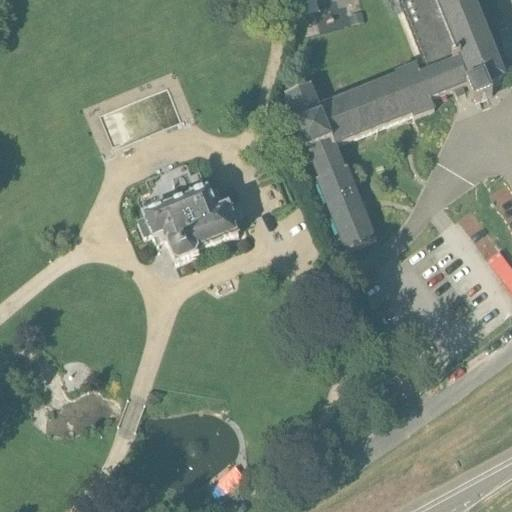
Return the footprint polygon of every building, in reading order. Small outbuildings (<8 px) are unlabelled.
[(506,83),(471,0),(396,0),(426,75),(419,78),(415,69),(394,77),(396,80),(319,111),(310,89),(284,99),(295,127),(294,127),(304,155),(307,154),(318,183),(316,184),(345,257),(375,245),(345,172),(342,173),(334,151),(411,118),(412,121),(433,113),(430,104),(466,90),(473,106),(491,99),(488,90),(506,83)] [(348,19),(350,29),(364,25),(361,15),(348,19)] [(208,198),(206,194),(143,220),(145,224),(137,227),(144,245),(152,241),(153,245),(167,240),(179,270),(202,260),(200,255),(237,239),(230,222),(231,221),(227,211),(222,213),(216,195),(208,198)] [(366,289),(380,279),(375,272),(361,282),(366,289)] [(247,486),(235,470),(209,491),(221,506),(247,486)]
